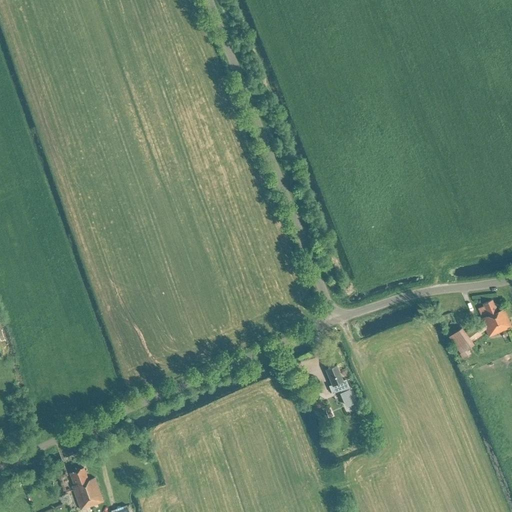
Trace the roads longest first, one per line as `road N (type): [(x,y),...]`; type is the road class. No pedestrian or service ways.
road 1 (unclassified): [(0,463),(332,324)]
road 2 (tertiary): [(332,324),(208,0)]
road 3 (tertiary): [(511,279),(423,292),(332,324)]
